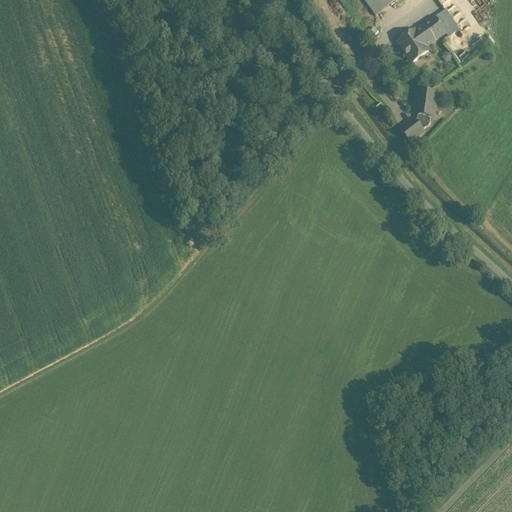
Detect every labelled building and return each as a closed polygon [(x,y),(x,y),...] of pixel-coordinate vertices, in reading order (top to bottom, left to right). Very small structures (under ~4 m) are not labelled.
[(400,0),(363,0),(372,12),(376,17),(400,0)] [(445,13),(435,20),(445,35),(448,38),(458,31),(445,13)] [(445,35),(435,20),(415,34),(414,32),(398,44),(412,64),(429,52),(426,48),(445,35)] [(437,95),(418,93),(415,116),(418,117),(431,118),(434,119),(435,111),(436,110),(437,104),(436,103),(437,95)] [(431,118),(418,117),(417,121),(415,123),(422,132),(430,127),(431,118)] [(414,121),(401,131),(410,143),(423,133),(415,123),(414,121)]
